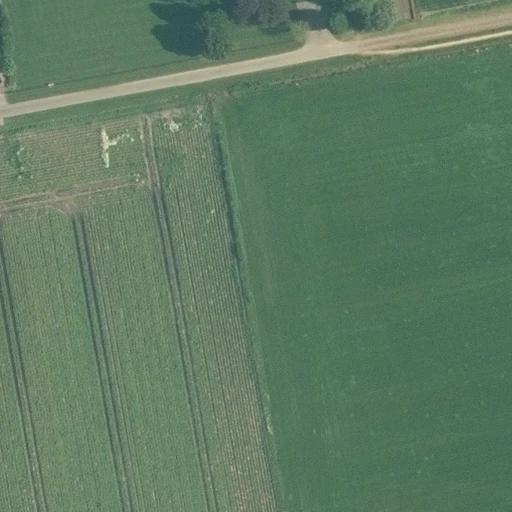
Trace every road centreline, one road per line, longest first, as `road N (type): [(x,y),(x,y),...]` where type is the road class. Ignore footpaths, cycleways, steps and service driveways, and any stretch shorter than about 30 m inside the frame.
road 1 (unclassified): [(0,113),(343,49)]
road 2 (track): [(511,19),(343,49)]
